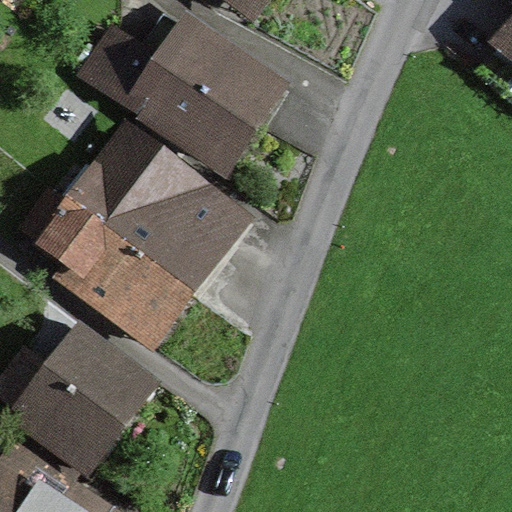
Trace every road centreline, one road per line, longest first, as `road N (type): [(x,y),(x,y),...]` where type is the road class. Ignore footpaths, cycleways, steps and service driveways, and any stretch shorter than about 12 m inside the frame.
road 1 (unclassified): [(234,426),(355,113)]
road 2 (residential): [(0,245),(234,426)]
road 3 (residential): [(186,0),(355,113)]
road 4 (unclassified): [(355,113),(412,0)]
